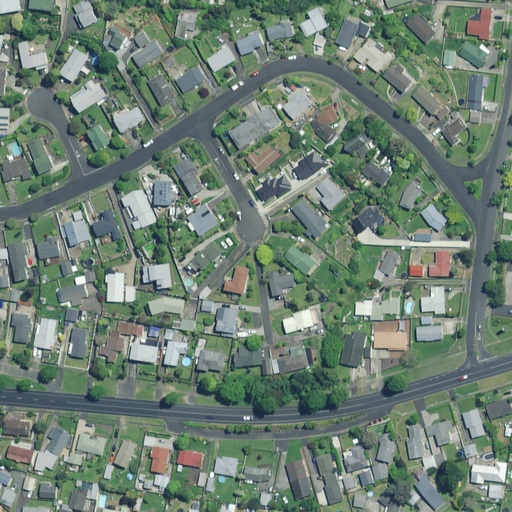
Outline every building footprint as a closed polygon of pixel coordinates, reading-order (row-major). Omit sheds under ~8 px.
[(0,0),(0,14),(21,11),(18,0),(0,0)] [(56,0),(32,0),(31,9),(55,11),(56,0)] [(95,10),(90,0),(88,0),(75,6),(78,12),(76,12),(84,29),(99,22),(94,10),(95,10)] [(416,0),(415,0),(383,0),(386,9),(416,0)] [(330,27),(321,5),(306,12),(310,20),(301,25),(306,37),(330,27)] [(373,11),(367,8),(362,15),(368,19),(373,11)] [(492,10),(482,9),(481,22),(468,21),(467,34),(481,36),(480,39),(489,40),(492,10)] [(197,13),(181,10),(176,38),(186,39),(187,30),(194,31),(197,13)] [(437,34),(417,15),(407,26),(426,44),(437,34)] [(372,27),(348,16),(336,43),(350,49),(357,34),(367,38),(372,27)] [(294,35),(291,23),(267,29),(271,41),(294,35)] [(122,30),(115,26),(110,34),(117,38),(113,45),(122,50),(129,38),(121,33),(122,30)] [(151,42),(145,32),(136,38),(141,47),(151,42)] [(264,46),(260,32),(249,36),(249,38),(237,42),(242,56),(256,51),(255,49),(264,46)] [(378,44),(372,38),(363,49),(362,48),(354,57),(363,64),(365,61),(379,73),(392,57),(387,53),(386,55),(375,47),(378,44)] [(165,53),(156,40),(143,49),(144,51),(135,56),(143,68),(165,53)] [(30,57),(26,42),(18,44),(25,70),(37,67),(37,70),(48,67),(45,53),(30,57)] [(478,49),(467,42),(459,55),(480,69),(490,55),(479,48),(478,49)] [(237,60),(228,45),(224,47),(225,50),(208,60),(215,72),(237,60)] [(89,57),(75,49),(60,74),(74,82),(89,57)] [(443,65),(444,65),(444,68),(451,69),(452,65),(454,66),(455,52),(444,51),(443,65)] [(437,56),(432,60),(436,65),(441,61),(437,56)] [(406,71),(400,65),(396,69),(393,66),(384,76),(404,93),(416,80),(406,71)] [(207,80),(199,66),(177,80),(186,94),(207,80)] [(484,75),(471,74),(468,109),(481,110),(484,75)] [(177,99),(164,75),(151,82),(164,106),(177,99)] [(95,85),(93,81),(83,88),(84,89),(71,98),(81,113),(107,96),(98,83),(95,85)] [(434,115),(443,106),(422,86),(413,96),(434,115)] [(314,103),(302,89),(289,101),(290,102),(284,107),(295,120),(314,103)] [(336,136),(338,133),(331,127),(330,125),(340,121),(333,104),(320,109),(322,114),(318,116),(319,119),(314,121),(319,134),(330,143),(325,149),(330,152),(340,139),(336,136)] [(282,123),(271,106),(259,114),(258,113),(248,120),(248,121),(230,132),(241,149),(282,123)] [(145,120),(138,107),(115,121),(116,124),(114,125),(119,135),(129,129),(129,130),(145,120)] [(9,109),(0,108),(0,128),(8,129),(9,109)] [(481,112),(470,111),(469,122),(479,123),(481,112)] [(469,127),(461,117),(442,131),(454,146),(461,141),(458,136),(469,127)] [(110,144),(99,126),(87,133),(98,151),(110,144)] [(307,132),(302,128),(297,135),(302,139),(307,132)] [(371,153),(360,135),(345,144),(351,155),(357,151),(362,159),(371,153)] [(49,156),(41,139),(29,144),(36,160),(35,161),(41,175),(55,169),(49,156)] [(281,156),(272,146),(259,157),(254,152),(247,159),(260,174),(281,156)] [(31,178),(25,158),(13,162),(12,160),(2,164),(4,171),(2,171),(5,182),(13,180),(13,178),(23,175),(24,180),(31,178)] [(201,178),(189,159),(175,167),(182,179),(183,179),(194,196),(206,189),(200,179),(201,178)] [(382,170),(372,161),(362,173),(370,179),(372,176),(385,186),(395,174),(386,166),(382,170)] [(317,168),(314,162),(282,173),(287,187),(313,177),(310,170),(317,168)] [(421,181),(413,177),(399,204),(411,210),(422,189),(418,187),(421,181)] [(338,190),(328,178),(317,187),(326,197),(322,200),(331,211),(348,196),(341,188),(338,190)] [(172,182),(155,182),(155,205),(172,205),(172,201),(177,201),(177,193),(178,193),(178,186),(172,186),(172,182)] [(288,197),(281,186),(273,192),(280,202),(288,197)] [(157,222),(142,189),(122,198),(126,207),(131,218),(137,215),(140,220),(132,224),(135,230),(142,227),(142,228),(157,222)] [(317,215),(303,201),(293,210),(310,229),(305,233),(310,238),(314,234),(318,239),(331,227),(319,213),(317,215)] [(220,224),(206,205),(197,211),(197,212),(186,220),(194,231),(196,229),(201,237),(220,224)] [(440,215),(431,205),(422,213),(429,224),(440,232),(448,220),(440,215)] [(380,218),(371,207),(351,223),(360,234),(380,218)] [(122,238),(112,210),(104,213),(106,220),(94,224),(98,237),(111,232),(114,241),(122,238)] [(91,240),(85,221),(74,224),(73,222),(65,224),(65,227),(61,228),(63,238),(69,237),(72,247),(80,244),(80,243),(91,240)] [(61,256),(57,238),(47,240),(47,242),(37,244),(40,260),(61,256)] [(28,254),(26,242),(8,246),(8,249),(0,250),(0,251),(2,260),(12,258),(16,282),(29,279),(27,268),(29,267),(26,254),(28,254)] [(219,257),(224,253),(212,242),(194,261),(204,271),(212,262),(213,263),(219,257)] [(320,266),(294,246),(286,258),(312,277),(320,266)] [(400,255),(384,247),(381,253),(383,254),(372,276),(382,281),(385,274),(390,276),(400,255)] [(450,277),(451,252),(436,252),(436,266),(429,266),(429,276),(450,277)] [(72,267),(70,261),(61,264),(64,276),(74,273),(72,267)] [(172,287),(169,264),(144,268),(146,283),(158,281),(160,289),(172,287)] [(241,294),(245,295),(250,269),(237,267),(234,281),(228,279),(226,291),(233,292),(241,294)] [(97,281),(94,270),(83,273),(86,283),(97,281)] [(280,277),(279,272),(269,274),(274,297),(288,293),(287,288),(297,286),(294,274),(280,277)] [(124,274),(116,274),(116,275),(106,275),(106,282),(109,283),(108,301),(123,302),(124,274)] [(0,287),(9,287),(8,277),(0,277),(0,287)] [(87,297),(85,284),(58,290),(60,303),(72,300),(73,306),(83,304),(81,298),(87,297)] [(200,287),(197,284),(188,293),(191,296),(200,287)] [(134,302),(135,287),(126,287),(125,301),(134,302)] [(212,292),(207,287),(199,296),(204,301),(212,292)] [(445,314),(443,288),(431,288),(432,298),(421,298),(422,312),(436,311),(436,314),(445,314)] [(18,302),(20,292),(13,291),(11,301),(18,302)] [(184,302),(164,298),(149,303),(153,315),(166,312),(183,314),(184,302)] [(355,315),(369,316),(369,320),(374,320),(382,320),(382,314),(397,314),(398,300),(390,300),(390,302),(382,302),(381,306),(372,305),(372,301),(364,301),(364,303),(356,303),(355,315)] [(213,302),(203,301),(202,311),(212,312),(213,302)] [(237,311),(219,308),(218,319),(219,319),(217,331),(235,333),(237,323),(235,323),(237,311)] [(87,311),(68,309),(67,320),(77,322),(77,319),(82,320),(83,314),(86,315),(87,311)] [(320,324),(315,309),(295,315),(295,317),(283,321),(288,334),(320,324)] [(15,311),(13,326),(17,332),(16,342),(29,343),(32,320),(29,320),(30,312),(15,311)] [(205,315),(198,314),(197,321),(204,322),(205,315)] [(57,321),(42,319),(40,335),(36,334),(35,347),(54,350),(56,337),(55,337),(57,321)] [(182,320),(181,322),(174,322),(173,329),(194,332),(195,322),(182,320)] [(133,324),(119,322),(118,331),(112,330),(109,347),(98,346),(97,354),(110,356),(110,362),(117,363),(119,351),(124,352),(126,339),(120,338),(121,333),(143,336),(144,327),(132,326),(133,324)] [(444,340),(443,326),(417,328),(417,342),(444,340)] [(88,330),(74,328),(73,335),(70,335),(69,343),(71,343),(69,353),(72,354),(72,356),(86,358),(88,342),(86,342),(88,330)] [(176,333),(168,331),(166,339),(174,341),(176,333)] [(366,334),(353,332),(353,334),(345,333),(340,364),(359,367),(362,349),(363,349),(366,334)] [(383,333),(377,332),(374,332),(374,347),(407,349),(407,334),(383,333)] [(165,337),(160,336),(160,338),(143,335),(141,345),(134,344),(132,359),(157,363),(159,349),(163,349),(165,337)] [(206,339),(198,338),(195,356),(201,357),(198,369),(210,371),(210,369),(223,371),(226,354),(205,350),(206,339)] [(188,344),(169,341),(166,364),(178,366),(180,353),(187,354),(188,344)] [(251,352),(251,346),(238,347),(239,351),(233,352),(234,368),(263,365),(262,351),(251,352)] [(307,356),(305,347),(292,350),(293,356),(273,360),(273,359),(264,361),(267,376),(282,372),(282,374),(311,367),(308,356),(307,356)] [(375,358),(375,348),(365,347),(365,358),(375,358)] [(511,413),(511,407),(509,399),(485,406),(490,420),(511,413)] [(486,435),(478,410),(463,414),(467,429),(470,428),(473,439),(486,435)] [(21,420),(21,422),(5,421),(4,434),(30,436),(30,427),(32,427),(33,421),(21,420)] [(454,434),(451,421),(426,428),(428,437),(436,435),(439,447),(452,443),(450,435),(454,434)] [(425,457),(420,425),(409,427),(411,440),(407,440),(410,459),(425,457)] [(73,435),(58,428),(55,426),(47,442),(51,443),(45,453),(39,452),(36,470),(44,472),(46,467),(53,470),(65,446),(67,447),(73,435)] [(107,439),(81,433),(78,450),(104,455),(107,439)] [(395,436),(381,433),(376,459),(390,462),(395,436)] [(137,445),(125,440),(115,463),(127,469),(137,445)] [(478,455),(474,444),(464,448),(467,458),(478,455)] [(369,467),(362,445),(351,448),(352,451),(343,454),(349,473),(369,467)] [(35,451),(10,446),(7,459),(32,464),(35,451)] [(170,450),(154,446),(152,457),(154,457),(151,471),(165,474),(170,450)] [(204,455),(180,451),(178,463),(202,468),(204,455)] [(83,455),(72,453),(70,463),(81,465),(83,455)] [(324,476),(336,472),(333,462),(338,460),(336,453),(317,458),(322,476),(324,476)] [(446,465),(443,454),(423,459),(426,470),(446,465)] [(223,457),(222,460),(217,459),(214,473),(235,477),(238,460),(223,457)] [(313,495),(303,460),(287,465),(297,499),(313,495)] [(507,464),(496,462),(496,468),(473,465),(471,482),(484,484),(484,480),(505,482),(507,464)] [(373,467),(375,476),(370,477),(371,484),(378,482),(377,480),(388,477),(386,464),(373,467)] [(113,467),(107,465),(104,478),(110,480),(113,467)] [(270,468),(245,468),(245,481),(269,481),(270,468)] [(12,477),(0,471),(0,488),(2,483),(8,486),(12,477)] [(336,472),(324,476),(327,486),(325,487),(330,505),(344,501),(336,472)] [(168,487),(170,476),(157,473),(155,485),(168,487)] [(207,474),(201,473),(198,486),(204,487),(207,474)] [(446,502),(426,475),(415,483),(435,510),(446,502)] [(215,479),(209,477),(206,491),(212,492),(215,479)] [(356,487),(353,477),(343,480),(346,490),(356,487)] [(36,480),(26,478),(24,489),(33,491),(36,480)] [(51,484),(41,483),(40,497),(56,499),(57,489),(50,489),(51,484)] [(69,506),(69,508),(73,509),(84,511),(87,498),(97,500),(99,485),(93,484),(92,489),(80,488),(79,493),(73,491),(69,506)] [(503,486),(490,485),(489,497),(501,499),(503,486)] [(17,494),(6,489),(1,503),(11,508),(17,494)] [(420,498),(412,490),(405,498),(407,500),(413,506),(420,498)] [(400,511),(403,504),(388,492),(380,500),(389,508),(387,511),(400,511)] [(272,495),(262,494),(261,505),(270,506),(272,495)] [(107,496),(99,495),(97,507),(105,508),(107,496)] [(363,508),(365,496),(355,495),(354,507),(363,508)] [(199,511),(200,504),(193,503),(192,510),(190,509),(189,511),(199,511)]
